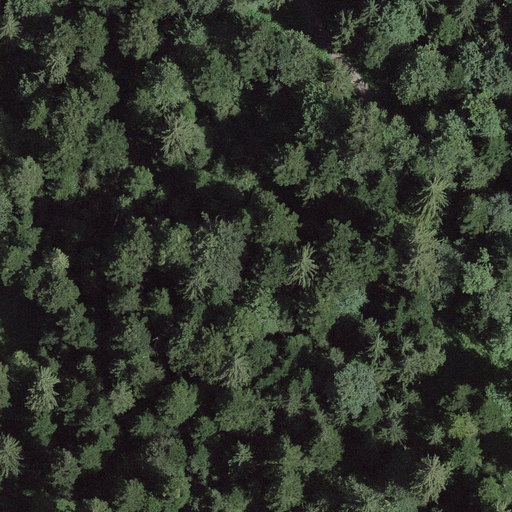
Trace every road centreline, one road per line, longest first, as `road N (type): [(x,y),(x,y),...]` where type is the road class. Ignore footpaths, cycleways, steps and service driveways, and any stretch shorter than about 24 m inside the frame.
road 1 (track): [(300,0),(511,299)]
road 2 (track): [(511,104),(386,118)]
